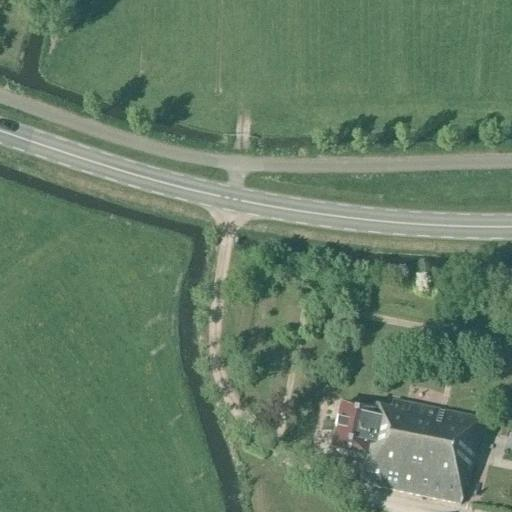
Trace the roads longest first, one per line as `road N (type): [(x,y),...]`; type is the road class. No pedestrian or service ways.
road 1 (secondary): [(511,228),(283,210),(159,184),(0,132)]
road 2 (unclassified): [(0,99),(217,163),(511,164)]
